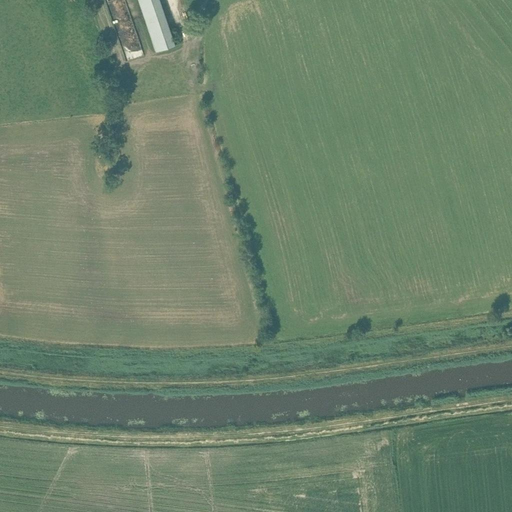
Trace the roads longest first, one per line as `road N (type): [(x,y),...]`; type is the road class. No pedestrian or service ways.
road 1 (track): [(0,371),(133,383),(245,382),(511,346)]
road 2 (track): [(0,427),(208,438),(511,402)]
